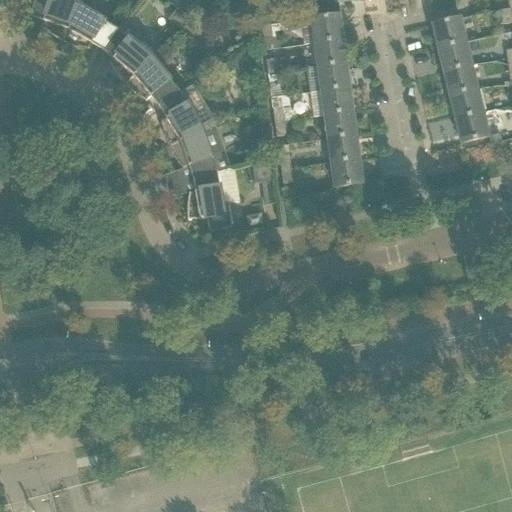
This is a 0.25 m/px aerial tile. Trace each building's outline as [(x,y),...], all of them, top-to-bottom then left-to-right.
[(34,0),(30,18),(42,22),(44,23),(41,28),(47,33),(52,37),(58,40),(63,43),(79,9),(83,0),(34,0)] [(91,45),(103,52),(118,31),(79,9),(63,43),(72,46),(80,49),(89,51),(91,45)] [(500,11),(502,25),(511,23),(511,22),(510,9),(500,11)] [(312,20),(316,44),(342,40),(339,17),(341,17),(340,16),(311,20),(311,21),(312,20)] [(433,26),(439,49),(465,43),(459,20),(461,19),(432,26),(432,27),(433,26)] [(271,26),(261,27),(262,34),(263,41),(264,51),(280,49),(279,37),(272,38),(271,26)] [(118,31),(103,52),(113,61),(109,65),(111,69),(114,74),(118,78),(121,82),(125,86),(152,59),(160,51),(137,32),(130,41),(118,31)] [(316,44),(319,68),(346,64),(342,40),(316,44)] [(439,49),(445,73),(471,67),(465,43),(439,49)] [(150,97),(159,108),(180,93),(152,59),(125,86),(131,92),(138,97),(146,102),(150,97)] [(265,61),(267,75),(277,74),(275,59),(265,61)] [(319,68),(322,92),(349,88),(346,64),(319,68)] [(445,73),(451,97),(476,90),(471,67),(445,73)] [(277,74),(267,75),(269,89),(279,88),(277,74)] [(322,92),(309,94),(313,118),(326,116),(352,112),(349,88),(322,92)] [(451,97),(456,120),(482,114),(476,90),(451,97)] [(180,93),(159,108),(166,120),(160,122),(162,131),(165,140),(168,148),(202,132),(201,131),(205,129),(193,108),(189,110),(180,93)] [(272,109),(274,123),(284,122),(282,107),(272,109)] [(326,116),(329,140),(356,136),(352,112),(326,116)] [(482,114),(456,120),(462,143),(461,143),(461,145),(490,137),(489,136),(488,137),(482,114)] [(284,122),(274,123),(276,137),(286,136),(284,122)] [(217,174),(210,156),(222,152),(213,128),(202,133),(202,132),(168,148),(171,154),(174,160),(178,165),(180,168),(182,170),(188,167),(192,180),(217,174)] [(499,134),(489,136),(490,137),(492,145),(501,143),(499,134)] [(329,140),(332,164),(359,160),(356,136),(329,140)] [(279,156),(281,171),(291,170),(289,155),(279,156)] [(359,160),(332,164),(336,188),(334,188),(335,189),(364,185),(364,184),(362,184),(359,160)] [(272,164),(252,166),(255,184),(274,182),(272,164)] [(180,170),(165,172),(168,196),(182,194),(180,170)] [(291,170),(281,171),(283,185),(293,183),(291,170)] [(217,174),(192,180),(195,194),(189,194),(187,203),(187,212),(187,222),(207,220),(209,235),(232,229),(228,204),(222,204),(217,174)]
